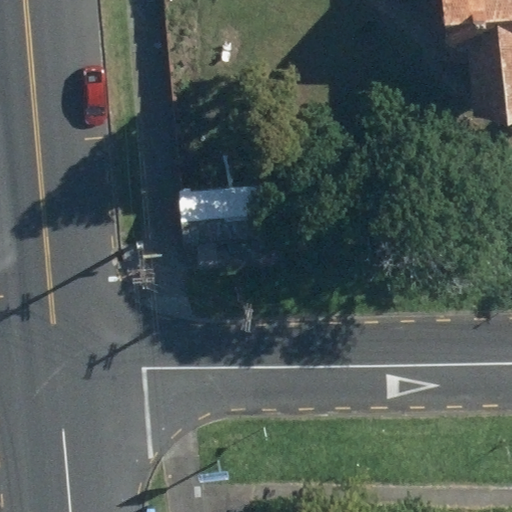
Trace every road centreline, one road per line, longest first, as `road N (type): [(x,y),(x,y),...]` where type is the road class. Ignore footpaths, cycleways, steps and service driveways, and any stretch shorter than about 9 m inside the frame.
road 1 (residential): [(74,368),(511,357)]
road 2 (secondary): [(74,368),(40,0)]
road 3 (secondary): [(82,511),(74,368)]
